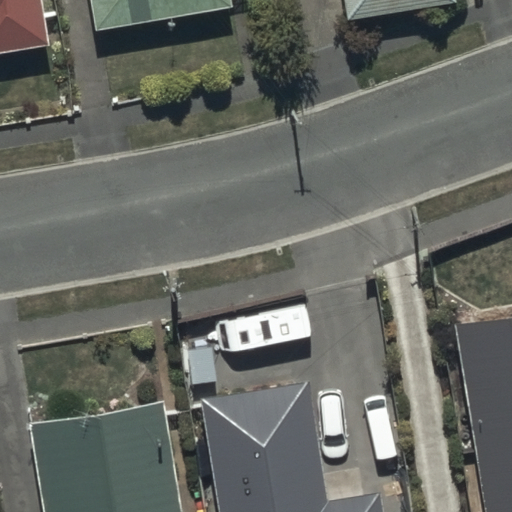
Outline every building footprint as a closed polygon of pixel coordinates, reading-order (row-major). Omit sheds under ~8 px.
[(0,0),(0,59),(47,52),(38,0),(0,0)] [(94,0),(99,31),(229,13),(226,0),(94,0)] [(343,0),(347,23),(452,7),(450,0),(343,0)] [(511,511),(511,292),(454,301),(485,511),(511,511)] [(306,365),(200,380),(218,511),(381,511),(376,475),(322,483),(306,365)] [(181,511),(166,387),(29,404),(42,511),(181,511)]
